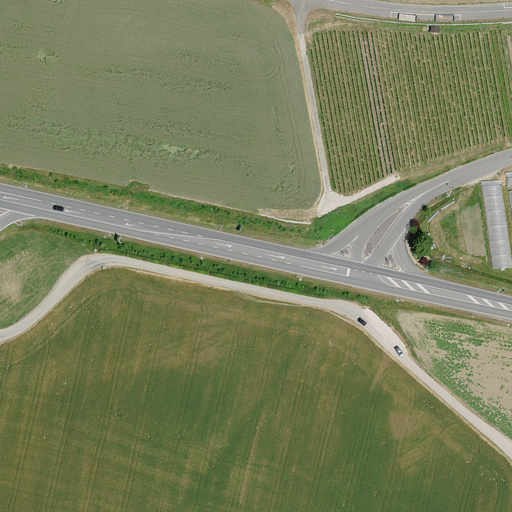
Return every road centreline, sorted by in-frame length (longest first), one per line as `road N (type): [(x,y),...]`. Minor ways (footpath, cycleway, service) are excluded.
road 1 (secondary): [(300,263),(0,198)]
road 2 (track): [(297,0),(327,203),(394,175)]
road 3 (track): [(511,8),(458,12),(325,0)]
road 4 (secondary): [(511,309),(360,276)]
road 5 (tertiary): [(511,155),(449,179),(382,224)]
